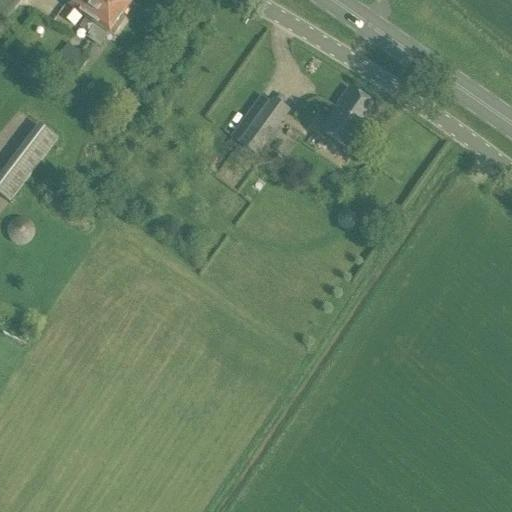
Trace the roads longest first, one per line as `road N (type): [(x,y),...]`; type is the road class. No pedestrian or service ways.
road 1 (unclassified): [(511,176),(426,108),(250,0)]
road 2 (primary): [(511,114),(349,0)]
